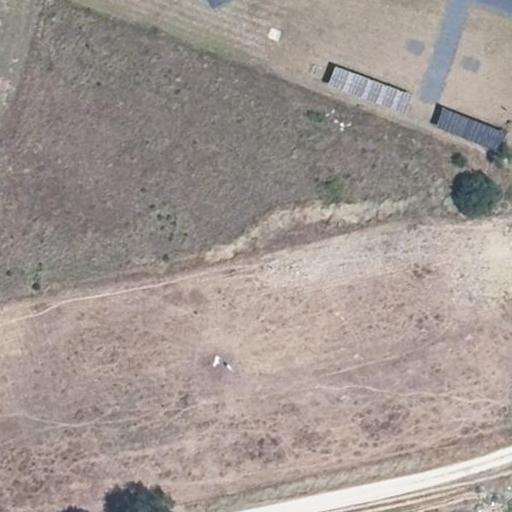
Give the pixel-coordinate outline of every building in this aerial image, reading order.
[(319,71),(311,68),(307,76),(314,80),(319,71)] [(342,79),(334,77),(331,85),(337,90),(342,79)] [(361,84),(352,81),(349,92),(355,95),(361,84)] [(374,92),(367,90),(364,98),(370,100),(374,92)] [(392,98),(384,95),(381,104),(388,108),(392,98)] [(407,103),(399,101),(395,110),(401,113),(407,103)] [(502,128),(441,104),(434,122),(495,146),(502,128)]
